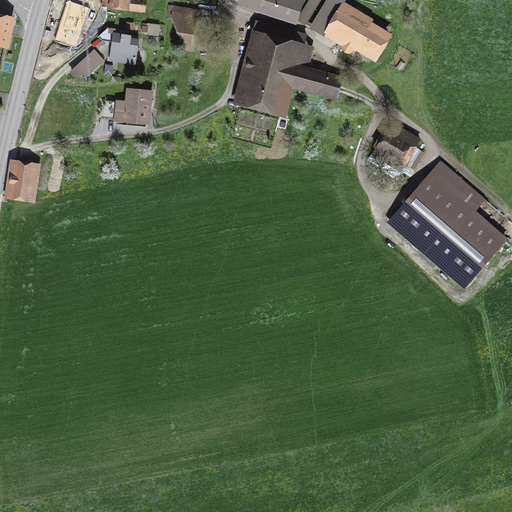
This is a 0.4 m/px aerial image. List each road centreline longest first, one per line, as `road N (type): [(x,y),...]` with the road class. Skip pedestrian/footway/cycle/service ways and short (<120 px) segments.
road 1 (track): [(218,105),(165,130),(3,156)]
road 2 (tertiary): [(0,170),(37,14)]
road 3 (track): [(98,42),(49,86),(26,149)]
